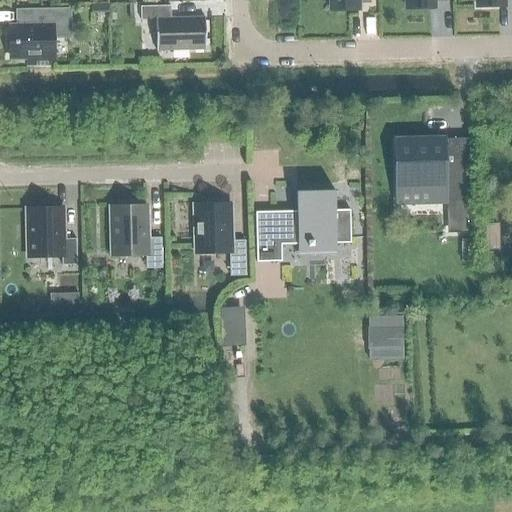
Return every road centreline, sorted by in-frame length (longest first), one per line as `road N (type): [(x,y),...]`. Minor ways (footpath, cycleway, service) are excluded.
road 1 (unknown): [(0,498),(511,476)]
road 2 (residential): [(511,49),(268,54),(245,45),(237,0)]
road 3 (residential): [(232,173),(0,178)]
